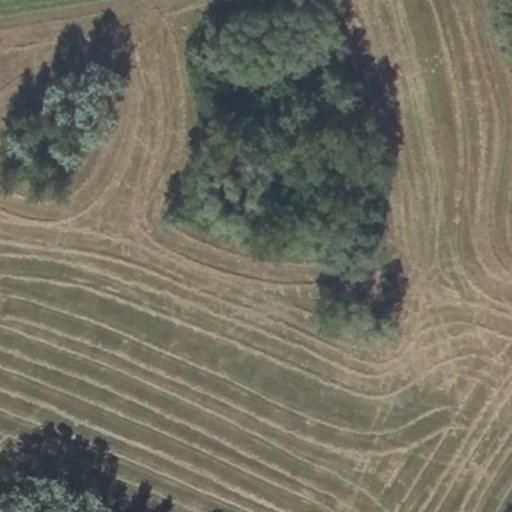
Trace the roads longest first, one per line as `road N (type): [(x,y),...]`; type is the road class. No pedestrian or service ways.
road 1 (track): [(0,21),(135,0)]
road 2 (track): [(0,463),(117,511)]
